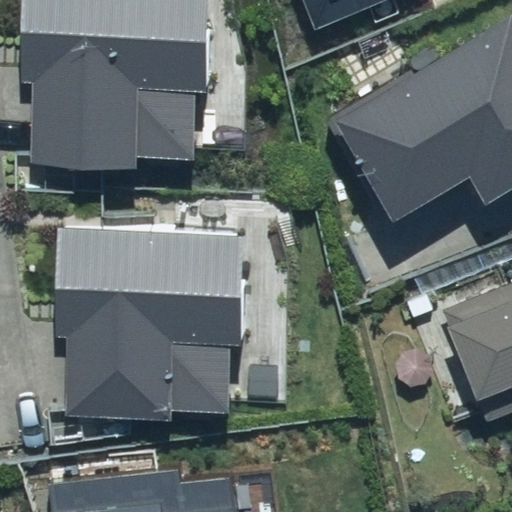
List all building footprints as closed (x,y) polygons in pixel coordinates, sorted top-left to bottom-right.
[(30,0),(29,60),(40,60),(38,140),(145,143),(147,131),(204,134),(205,64),(215,65),(215,0),(30,0)] [(511,0),(508,0),(344,94),(401,193),(478,149),(493,175),(511,163),(511,0)] [(251,205),(65,204),(63,315),(75,314),(72,393),(179,398),(179,386),(237,389),(238,319),(249,319),(251,205)] [(511,270),(456,292),(490,376),(511,367),(511,270)] [(184,451),(54,467),(59,511),(247,511),(244,483),(240,483),(235,458),(185,462),(184,451)]
